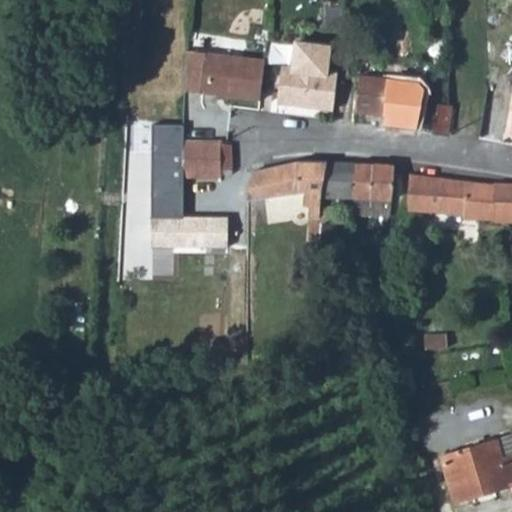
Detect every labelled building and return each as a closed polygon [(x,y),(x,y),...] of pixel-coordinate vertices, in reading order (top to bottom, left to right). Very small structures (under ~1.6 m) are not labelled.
[(284,68),(278,104),(333,113),(338,77),(329,75),(333,50),(299,45),(295,70),(284,68)] [(265,61),(187,51),(187,92),(260,101),(265,61)] [(360,81),(356,116),(385,119),(385,129),(421,134),(424,90),(360,81)] [(436,109),(434,136),(450,138),(452,108),(447,107),(436,109)] [(186,213),(185,176),(186,140),(186,124),(154,124),(154,246),(230,246),(230,217),(192,217),(192,223),(182,223),(182,213),(186,213)] [(186,140),(185,176),(221,176),(230,174),(230,142),(186,140)] [(297,162),(245,171),(246,201),(302,188),(302,202),(307,206),(307,214),(317,214),(318,211),(319,196),(323,163),(297,162)] [(323,163),(319,196),(352,198),(352,217),(386,219),(391,170),(323,163)] [(409,179),(407,213),(412,214),(459,218),(459,222),(490,224),(492,184),(409,179)] [(511,187),(492,184),(490,224),(511,226),(511,187)] [(422,235),(412,234),(413,270),(423,269),(422,235)] [(407,375),(388,378),(392,396),(411,392),(407,375)] [(511,450),(509,438),(494,442),(498,460),(511,455),(511,450)] [(511,455),(498,460),(494,442),(438,458),(451,507),(511,490),(511,455)]
